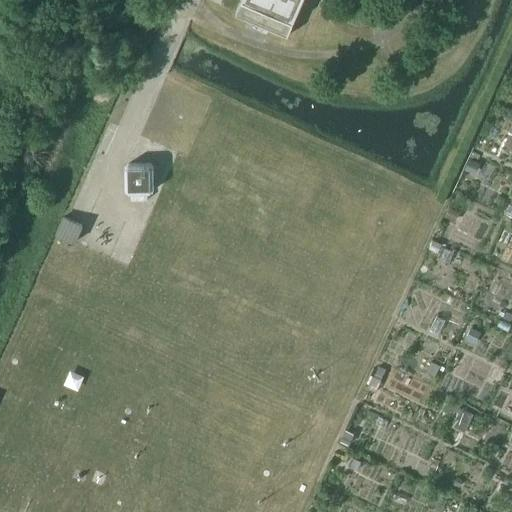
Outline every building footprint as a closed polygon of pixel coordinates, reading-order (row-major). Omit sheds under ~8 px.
[(242,0),(236,15),(288,37),(304,0),(242,0)] [(129,165),(125,169),(125,190),(129,194),(151,194),(155,190),(154,169),(150,165),(129,165)] [(71,222),(64,219),(56,236),(75,244),(82,227),(71,222)] [(83,378),(69,371),(62,388),(77,394),(83,378)] [(465,430),(472,414),(460,409),(454,425),(465,430)]
